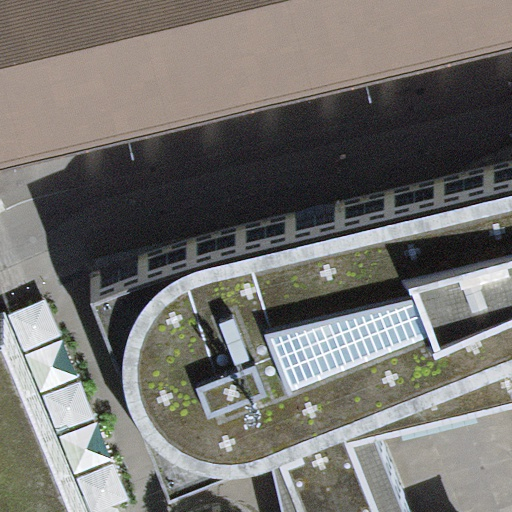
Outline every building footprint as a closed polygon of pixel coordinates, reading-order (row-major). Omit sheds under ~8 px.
[(511,0),(0,0),(0,165),(250,103),(511,36),(511,0)] [(167,458),(292,415),(297,430),(284,434),(285,436),(312,511),(389,511),(350,420),(375,413),(380,412),(486,391),(511,384),(511,142),(204,216),(92,259),(167,458)] [(84,511),(5,311),(0,313),(0,511),(84,511)] [(415,511),(375,413),(350,420),(389,511),(415,511)] [(312,511),(285,436),(274,441),(291,511),(312,511)]
